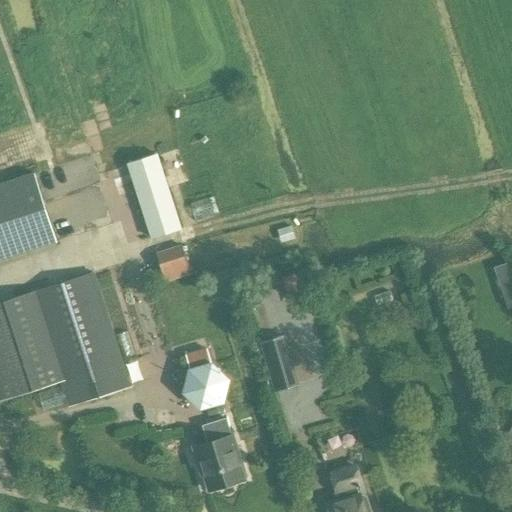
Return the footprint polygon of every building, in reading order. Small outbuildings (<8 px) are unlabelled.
[(127,165),(150,238),(181,228),(158,155),(127,165)] [(0,260),(56,242),(34,173),(0,183),(0,260)] [(187,260),(182,245),(156,253),(161,268),(187,260)] [(503,300),(511,296),(511,274),(507,260),(491,266),(503,300)] [(130,387),(93,272),(33,291),(0,301),(0,391),(3,400),(62,381),(70,406),(130,387)] [(284,336),(261,343),(275,390),(298,384),(284,336)] [(202,406),(223,400),(227,378),(210,364),(205,348),(186,354),(191,370),(186,391),(202,406)] [(211,490),(246,478),(241,460),(242,460),(234,433),(233,434),(227,417),(207,424),(213,440),(194,446),(200,464),(202,463),(211,490)] [(365,511),(364,508),(368,507),(370,504),(367,497),(364,495),(361,496),(357,486),(361,485),(355,466),(333,473),(342,500),(328,504),(330,511),(365,511)]
